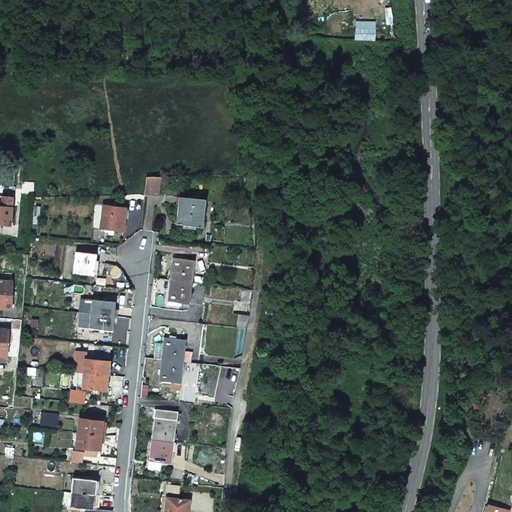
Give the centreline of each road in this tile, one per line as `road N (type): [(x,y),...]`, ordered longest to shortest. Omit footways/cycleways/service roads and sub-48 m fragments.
road 1 (secondary): [(424,0),(433,149),(431,388),(400,511)]
road 2 (residential): [(121,511),(117,483),(147,240)]
